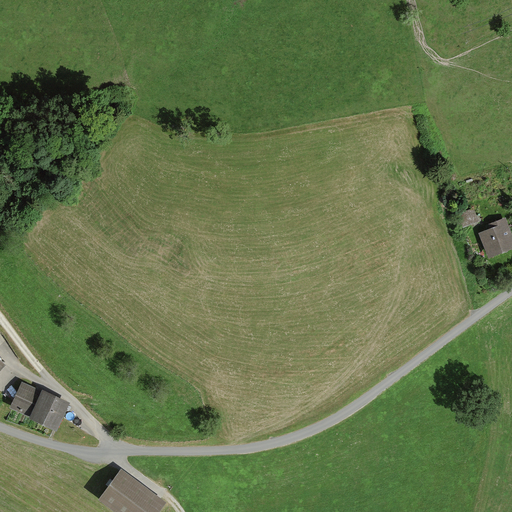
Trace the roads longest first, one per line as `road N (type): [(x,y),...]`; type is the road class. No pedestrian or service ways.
road 1 (unclassified): [(511,290),(311,430),(240,449),(114,452)]
road 2 (residential): [(114,452),(0,317)]
